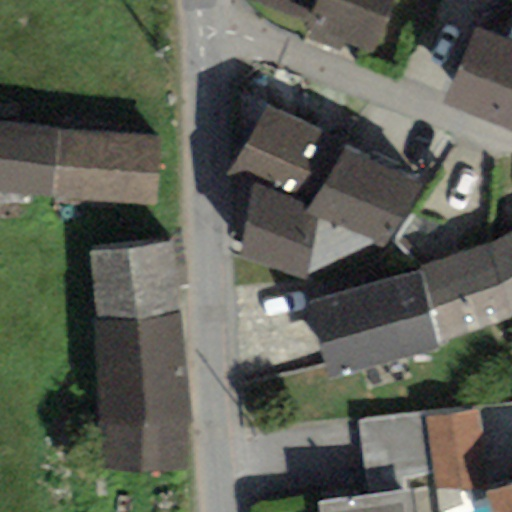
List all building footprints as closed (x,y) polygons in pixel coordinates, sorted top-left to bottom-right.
[(388,0),(266,0),(373,41),(388,0)] [(511,32),(471,15),(440,91),(511,120),(511,32)] [(340,138),(265,97),(228,164),(250,176),(304,205),(340,138)] [(162,132),(0,113),(0,181),(154,199),(162,132)] [(340,138),(304,205),(323,211),(380,237),(419,176),(340,138)] [(304,205),(250,176),(239,245),(311,271),(323,211),(304,205)] [(511,228),(487,240),(420,263),(439,340),(508,317),(511,314),(511,228)] [(90,242),(94,312),(180,307),(176,236),(90,242)] [(420,263),(309,290),(328,367),(439,340),(420,263)] [(180,307),(94,312),(104,466),(191,461),(180,307)] [(511,511),(511,473),(486,480),(493,511),(511,511)] [(411,511),(408,482),(322,493),(324,511),(411,511)]
